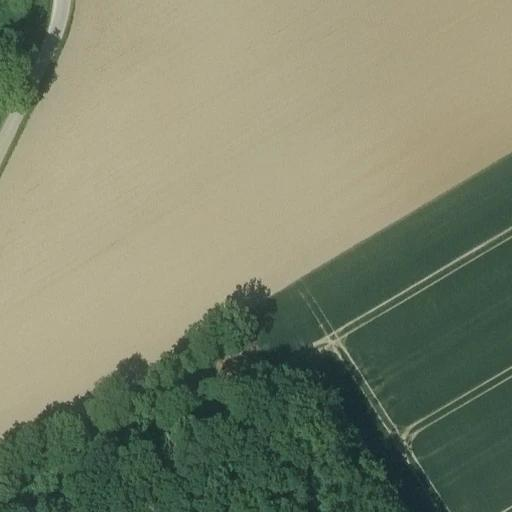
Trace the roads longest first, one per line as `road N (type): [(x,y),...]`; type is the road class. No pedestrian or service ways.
road 1 (track): [(92,511),(279,401)]
road 2 (unclassified): [(71,0),(0,155)]
